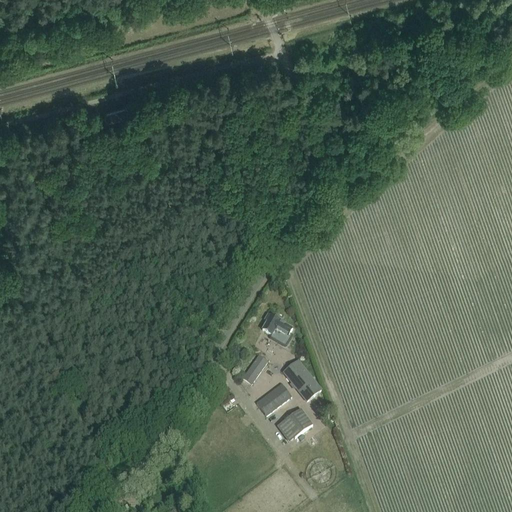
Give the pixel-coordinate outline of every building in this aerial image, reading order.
[(285,327),(279,323),(270,318),(262,332),(284,345),(293,331),(285,326),(285,327)] [(267,364),(267,363),(259,358),(243,380),(252,387),(267,364)] [(306,404),(321,393),(298,363),(283,375),(306,404)] [(267,418),(291,399),(281,387),(257,406),(267,418)] [(236,408),(231,401),(222,407),(227,414),(236,408)] [(313,428),(301,411),(277,429),(289,445),(313,428)]
